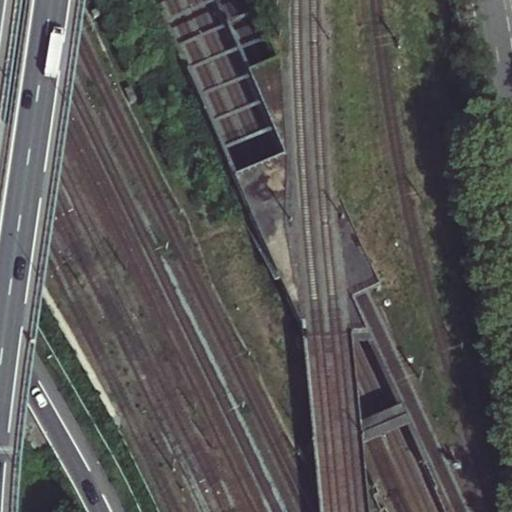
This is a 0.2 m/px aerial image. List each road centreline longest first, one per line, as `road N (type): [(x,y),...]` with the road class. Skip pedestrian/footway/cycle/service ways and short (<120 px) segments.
road 1 (trunk): [(0,382),(56,0)]
road 2 (trunk): [(99,511),(0,336)]
road 3 (residential): [(511,126),(488,0)]
